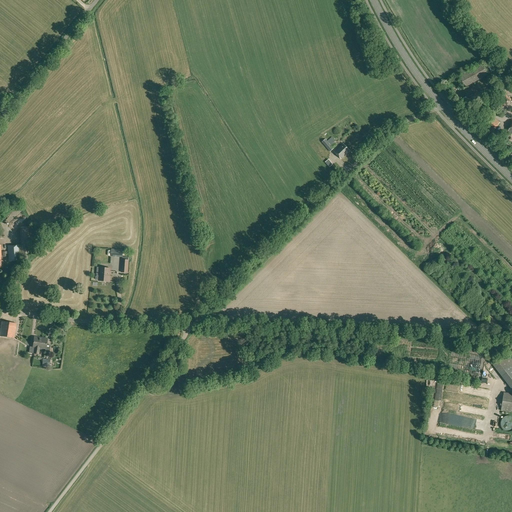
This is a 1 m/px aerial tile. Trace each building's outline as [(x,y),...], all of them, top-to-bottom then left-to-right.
[(466,86),(486,75),(481,65),(460,77),(466,86)] [(492,111),(499,100),(491,95),(484,106),(492,111)] [(490,135),(500,122),(492,116),(482,129),(490,135)] [(332,140),(330,138),(327,141),(325,139),(322,142),(330,152),(334,148),(331,145),(335,141),(333,139),(332,140)] [(341,159),(350,151),(343,144),(334,152),(341,159)] [(8,223),(23,209),(17,202),(2,217),(8,223)] [(21,245),(7,246),(8,261),(20,261),(19,257),(32,256),(31,245),(31,244),(21,245)] [(99,281),(110,281),(110,276),(110,268),(101,267),(100,275),(99,275),(97,275),(96,276),(96,279),(97,280),(99,280),(99,281)] [(0,336),(14,338),(15,328),(16,323),(1,321),(0,328),(0,336)] [(50,352),(50,345),(47,344),(47,339),(34,337),(33,347),(30,346),(29,352),(39,354),(40,348),(45,349),(45,351),(50,352)] [(511,389),(511,388),(511,359),(507,353),(493,365),(511,389)] [(501,411),(511,412),(511,393),(504,392),(501,411)]
